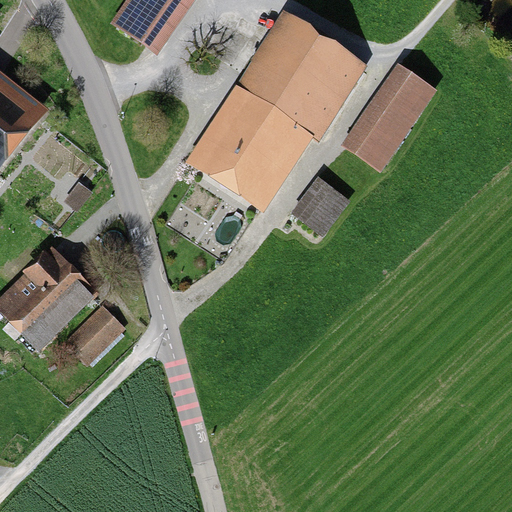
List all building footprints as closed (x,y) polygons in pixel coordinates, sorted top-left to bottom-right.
[(195,0),(142,0),(122,28),(157,53),(195,0)] [(345,62),(292,29),(208,165),(261,198),(345,62)] [(379,164),(430,90),(403,72),(352,145),(379,164)] [(0,151),(28,117),(0,93),(0,151)] [(342,153),(332,165),(344,174),(354,162),(342,153)] [(322,233),(345,202),(317,181),(294,213),(322,233)] [(90,296),(49,255),(0,304),(0,310),(38,348),(90,296)] [(121,327),(102,309),(67,345),(86,363),(121,327)]
